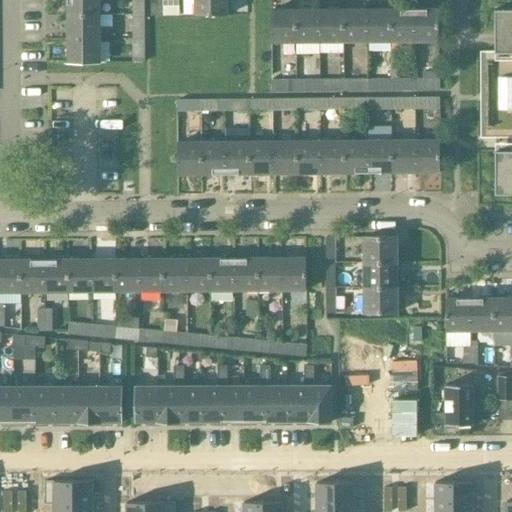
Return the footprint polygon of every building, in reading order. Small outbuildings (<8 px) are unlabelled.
[(66,0),(67,15),(99,14),(99,0),(66,0)] [(132,0),(132,14),(144,14),(144,0),(132,0)] [(150,0),(151,16),(163,16),(162,0),(150,0)] [(194,0),(195,14),(226,14),(226,0),(194,0)] [(390,9),(390,41),(414,41),(413,8),(390,9)] [(438,8),(413,8),(414,41),(438,41),(438,8)] [(511,8),(495,8),(495,39),(495,51),(481,51),(481,97),(481,137),(511,136),(511,149),(496,150),(496,193),(511,192),(511,8)] [(270,9),(271,41),(295,41),(295,9),(270,9)] [(319,9),(295,9),(295,41),(319,41),(319,9)] [(319,9),(319,41),(342,41),(342,9),(319,9)] [(342,9),(342,41),(366,41),(366,9),(342,9)] [(390,9),(366,9),(366,41),(390,41),(390,9)] [(67,15),(67,38),(99,38),(99,14),(67,15)] [(132,14),(132,38),(144,38),(144,14),(132,14)] [(67,38),(67,62),(100,62),(99,38),(67,38)] [(132,38),(132,62),(145,62),(144,38),(132,38)] [(414,79),(414,90),(439,90),(439,78),(414,79)] [(272,79),(272,91),(295,91),(295,79),(272,79)] [(295,79),(295,91),(319,91),(319,79),(295,79)] [(343,79),(319,79),(319,91),(343,91),(343,79)] [(343,79),(343,91),(366,91),(366,79),(343,79)] [(366,79),(366,91),(390,91),(390,79),(366,79)] [(414,79),(390,79),(390,91),(414,90),(414,79)] [(414,97),(391,98),(391,110),(414,109),(414,97)] [(414,97),(414,109),(440,109),(439,97),(414,97)] [(296,111),(320,110),(320,98),(296,99),(296,111)] [(343,98),(320,98),(320,110),(343,110),(343,98)] [(343,98),(343,110),(367,110),(367,98),(343,98)] [(367,98),(367,110),(391,110),(391,98),(367,98)] [(177,112),(201,112),(201,99),(177,100),(177,112)] [(225,111),(225,99),(201,99),(201,112),(225,111)] [(225,111),(249,111),(248,99),(225,99),(225,111)] [(249,111),(272,111),(272,99),(248,99),(249,111)] [(272,111),(296,111),(296,99),(272,99),(272,111)] [(296,141),(296,173),(320,173),(320,140),(296,141)] [(320,140),(320,173),(344,173),(344,140),(320,140)] [(344,140),(344,173),(368,172),(367,140),(344,140)] [(367,140),(368,172),(391,172),(391,140),(367,140)] [(391,140),(391,172),(415,172),(415,140),(391,140)] [(439,140),(415,140),(415,172),(439,172),(439,140)] [(177,142),(177,174),(202,174),(201,141),(177,142)] [(225,141),(201,141),(202,174),(225,173),(225,141)] [(225,141),(225,173),(249,173),(249,141),(225,141)] [(249,141),(249,173),(273,173),(273,141),(249,141)] [(273,141),(273,173),(296,173),(296,141),(273,141)] [(364,237),(364,262),(396,262),(396,236),(364,237)] [(326,262),(336,262),(336,238),(326,238),(326,262)] [(304,257),(280,258),(280,290),(304,290),(304,257)] [(162,258),(138,259),(138,291),(162,291),(162,258)] [(162,258),(162,291),(186,291),(185,258),(162,258)] [(209,258),(185,258),(186,291),(209,290),(209,258)] [(233,258),(209,258),(209,290),(233,290),(233,258)] [(233,258),(233,290),(256,290),(256,258),(233,258)] [(280,258),(256,258),(256,290),(280,290),(280,258)] [(20,259),(0,259),(0,291),(20,292),(20,259)] [(20,259),(20,292),(44,292),(44,259),(20,259)] [(44,259),(44,292),(68,291),(67,259),(44,259)] [(91,259),(67,259),(68,291),(91,291),(91,259)] [(115,259),(91,259),(91,291),(115,291),(115,259)] [(115,259),(115,291),(138,291),(138,259),(115,259)] [(326,287),(336,287),(336,262),(326,262),(326,287)] [(364,262),(364,287),(396,286),(396,262),(364,262)] [(364,287),(364,312),(396,312),(396,286),(364,287)] [(326,313),(336,313),(336,287),(326,287),(326,313)] [(494,297),(470,298),(470,330),(494,330),(494,297)] [(511,297),(494,297),(494,330),(511,329),(511,297)] [(445,298),(445,330),(470,330),(470,298),(445,298)] [(68,334),(92,336),(92,323),(69,321),(68,334)] [(115,338),(115,326),(92,323),(92,336),(115,338)] [(115,338),(139,341),(139,328),(115,326),(115,338)] [(162,343),(162,330),(139,328),(139,341),(162,343)] [(162,343),(186,345),(186,333),(162,330),(162,343)] [(186,345),(210,347),(209,335),(186,333),(186,345)] [(35,336),(25,335),(24,345),(34,345),(35,336)] [(210,347),(233,350),(233,337),(209,335),(210,347)] [(45,337),(35,336),(34,345),(44,346),(45,337)] [(233,350),(257,352),(257,339),(233,337),(233,350)] [(68,339),(67,349),(77,350),(78,340),(68,339)] [(257,352),(280,354),(280,342),(257,339),(257,352)] [(88,341),(78,340),(77,350),(87,351),(88,341)] [(101,342),(100,351),(111,353),(112,343),(101,342)] [(280,354),(306,357),(307,344),(280,342),(280,354)] [(147,347),(146,357),(156,358),(157,348),(147,347)] [(260,365),(260,375),(270,375),(270,365),(260,365)] [(304,365),(304,375),(314,375),(314,365),(304,365)] [(174,366),(174,376),(184,376),(183,366),(174,366)] [(217,366),(217,376),(227,376),(227,366),(217,366)] [(260,375),(260,385),(265,385),(270,385),(270,375),(260,375)] [(314,375),(304,375),(304,385),(308,385),(314,385),(314,375)] [(511,375),(498,375),(498,400),(506,400),(511,399),(511,375)] [(174,376),(174,386),(178,386),(184,386),(184,376),(174,376)] [(217,376),(217,386),(222,386),(227,386),(227,376),(217,376)] [(473,384),(445,384),(445,424),(451,424),(458,424),(458,428),(470,428),(470,424),(473,424),(473,384)] [(0,424),(13,424),(13,386),(0,385),(0,424)] [(123,385),(99,386),(100,422),(101,422),(123,422),(123,385)] [(243,423),(243,385),(227,386),(222,386),(222,422),(221,422),(221,423),(243,423)] [(265,421),(265,385),(260,385),(243,385),(243,423),(267,423),(267,421),(265,421)] [(270,385),(265,385),(265,421),(267,421),(287,421),(286,385),(270,385)] [(308,421),(308,385),(304,385),(286,385),(287,421),(308,421)] [(314,385),(308,385),(308,421),(308,422),(331,422),(331,385),(314,385)] [(35,423),(35,386),(13,386),(13,424),(36,424),(36,423),(35,423)] [(56,386),(35,386),(35,423),(36,423),(56,423),(56,386)] [(78,386),(56,386),(56,423),(77,423),(78,423),(78,422),(78,386)] [(100,422),(99,386),(78,386),(78,422),(78,423),(77,423),(77,424),(101,424),(101,422),(100,422)] [(157,421),(157,386),(134,386),(135,422),(156,422),(157,422),(157,421)] [(174,386),(157,386),(157,421),(157,422),(156,422),(156,423),(180,423),(180,422),(179,422),(178,386),(174,386)] [(200,422),(200,386),(184,386),(178,386),(179,422),(180,422),(200,422)] [(222,422),(222,386),(217,386),(200,386),(200,422),(221,422),(222,422)] [(54,480),(45,480),(45,503),(54,503),(93,503),(93,480),(54,480)] [(473,481),(435,481),(435,499),(473,499),(473,481)] [(354,482),(317,482),(317,499),(354,499),(354,482)] [(392,487),(384,487),(384,499),(392,499),(392,487)] [(406,487),(398,487),(398,499),(406,499),(406,487)] [(12,491),(4,491),(4,503),(12,503),(12,491)] [(26,491),(18,491),(18,503),(26,503),(26,491)] [(354,511),(354,499),(317,499),(316,511),(354,511)] [(392,499),(384,499),(384,511),(392,511),(392,499)] [(406,499),(398,499),(398,511),(406,511),(406,499)] [(472,511),(473,499),(435,499),(435,511),(472,511)] [(165,501),(127,502),(126,511),(175,511),(175,501),(165,501)] [(283,511),(283,501),(244,501),(244,511),(283,511)] [(11,511),(12,503),(4,503),(3,511),(11,511)] [(26,511),(26,503),(18,503),(18,511),(26,511)] [(92,511),(93,503),(54,503),(54,511),(92,511)]
